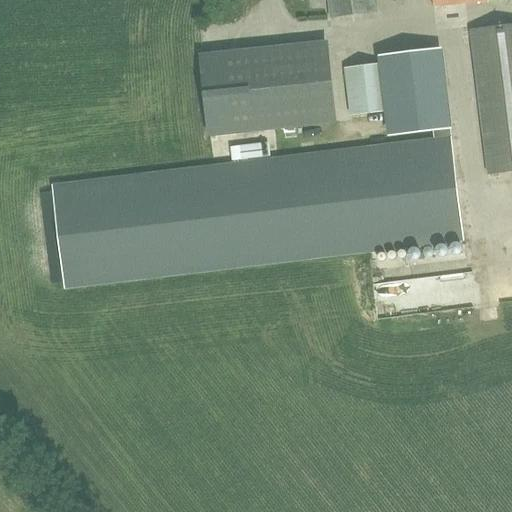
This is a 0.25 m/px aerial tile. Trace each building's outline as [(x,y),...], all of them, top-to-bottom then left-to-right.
[(328,0),(331,18),(376,13),(374,0),(328,0)] [(511,24),(470,30),(487,175),(511,172),(511,24)] [(202,56),(210,135),(334,122),(325,43),(202,56)] [(381,65),(387,110),(390,136),(433,131),(435,141),(53,187),(65,288),(462,240),(439,49),(380,56),(381,65)] [(351,115),(387,110),(381,65),(346,69),(351,115)]
